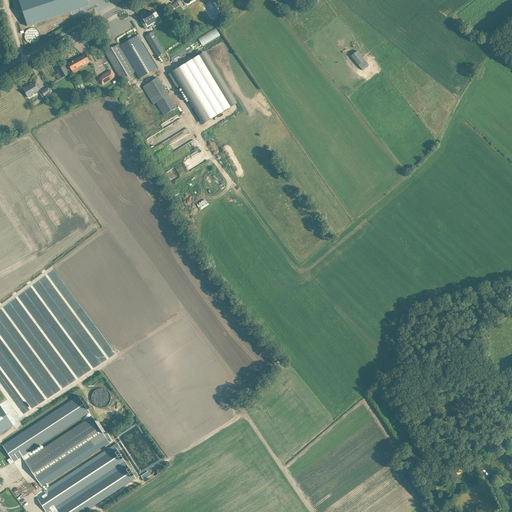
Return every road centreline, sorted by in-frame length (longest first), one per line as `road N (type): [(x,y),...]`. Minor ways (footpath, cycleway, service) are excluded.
road 1 (track): [(511,371),(400,379),(391,389),(432,442),(432,464),(415,471),(440,511)]
road 2 (tertiary): [(0,80),(134,0)]
